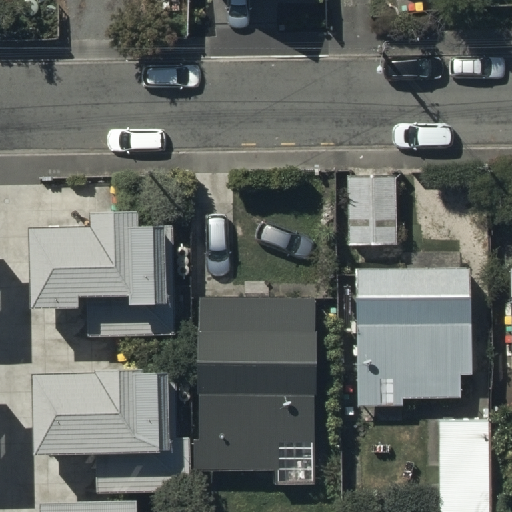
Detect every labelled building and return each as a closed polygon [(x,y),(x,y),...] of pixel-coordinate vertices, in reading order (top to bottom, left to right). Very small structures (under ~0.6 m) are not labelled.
[(393,179),(343,180),(344,245),(357,245),(357,253),(394,252),(393,179)] [(138,211),(89,212),(89,229),(30,230),(31,309),(86,308),(86,338),(176,336),(173,224),(138,225),(138,211)] [(364,278),(353,278),(356,410),(401,409),(401,405),(458,404),(458,380),(470,380),(468,288),(438,289),(438,277),(426,278),(426,272),(364,273),(364,278)] [(311,309),(197,306),(197,472),(274,472),(274,486),(311,486),(311,309)] [(170,370),(30,374),(32,454),(95,452),(97,493),(190,491),(188,438),(172,438),(170,370)] [(487,511),(488,423),(437,424),(437,511),(487,511)] [(136,511),(136,500),(35,502),(35,511),(136,511)]
